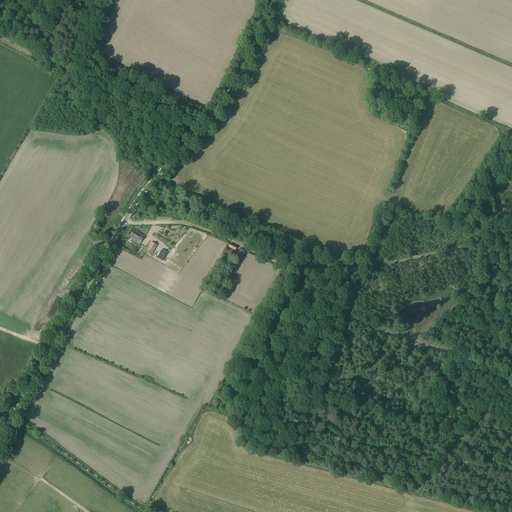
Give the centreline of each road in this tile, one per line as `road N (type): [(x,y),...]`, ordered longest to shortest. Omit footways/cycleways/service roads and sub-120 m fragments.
road 1 (tertiary): [(0,446),(142,193),(213,111),(267,0)]
road 2 (track): [(355,269),(323,393),(460,435),(511,373)]
road 3 (track): [(355,269),(305,272),(182,223),(136,226)]
road 4 (track): [(511,374),(344,313)]
road 5 (track): [(511,235),(355,269)]
